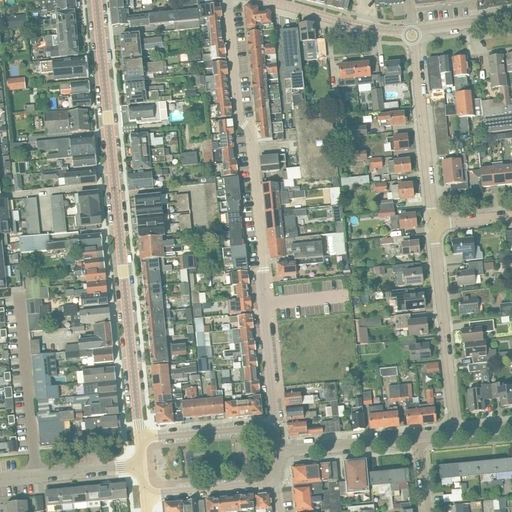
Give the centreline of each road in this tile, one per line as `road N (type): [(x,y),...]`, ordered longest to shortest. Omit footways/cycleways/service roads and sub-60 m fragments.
road 1 (residential): [(139,438),(95,0)]
road 2 (residential): [(265,429),(273,416),(263,265),(227,0)]
road 3 (residential): [(455,433),(432,224)]
road 4 (residential): [(432,224),(411,31)]
road 5 (residential): [(411,31),(263,0)]
road 6 (residential): [(417,437),(274,452)]
road 7 (residential): [(0,479),(141,464)]
road 8 (residential): [(144,494),(272,479)]
road 9 (residential): [(265,429),(139,438)]
